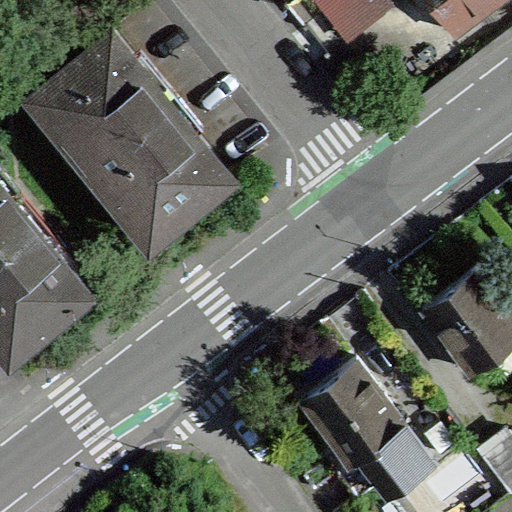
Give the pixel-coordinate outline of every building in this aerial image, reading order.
[(321,0),(329,9),(340,0),(321,0)] [(491,0),(434,0),(456,27),(485,5),(491,0)] [(33,88),(150,232),(230,168),(198,128),(135,52),(112,24),(33,88)] [(0,331),(11,345),(89,281),(0,173),(0,331)] [(493,349),(511,334),(511,307),(477,261),(450,281),(422,302),(471,366),(493,349)] [(511,363),(511,334),(493,349),(507,367),(511,363)] [(349,457),(404,416),(357,352),(327,374),(301,393),(349,457)] [(432,453),(404,416),(349,457),(337,465),(357,492),(387,469),(395,480),(432,453)] [(478,444),(510,487),(511,485),(511,432),(505,423),(478,444)]
